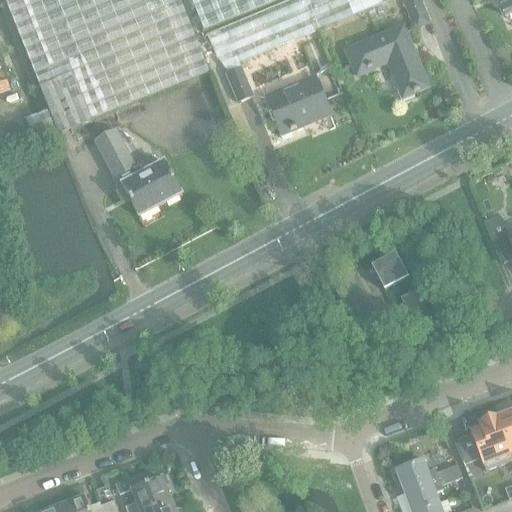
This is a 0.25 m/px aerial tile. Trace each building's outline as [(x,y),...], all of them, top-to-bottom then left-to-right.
[(3,0),(40,91),(75,78),(92,122),(210,75),(179,0),(3,0)] [(190,0),(204,34),(287,0),(190,0)] [(295,0),(255,17),(208,37),(222,72),(397,0),(295,0)] [(415,32),(430,26),(418,0),(412,0),(403,4),(415,32)] [(511,0),(497,0),(505,17),(507,21),(511,18),(511,0)] [(413,96),(429,89),(404,28),(347,51),(358,78),(389,65),(400,92),(397,93),(401,103),(414,98),(413,96)] [(238,105),(254,99),(241,70),(226,76),(238,105)] [(92,123),(92,122),(75,78),(40,91),(49,112),(24,121),(34,146),(92,123)] [(289,133),(330,116),(315,79),(267,99),(280,128),(275,130),(281,142),(291,138),(289,133)] [(140,218),(182,197),(166,165),(145,176),(141,168),(136,170),(116,132),(96,142),(124,198),(128,196),(140,218)] [(511,239),(509,240),(500,219),(486,224),(502,263),(511,258),(511,239)] [(407,237),(412,247),(430,238),(424,228),(407,237)] [(397,258),(374,270),(387,294),(410,282),(397,258)] [(354,329),(377,317),(351,267),(328,278),(354,329)] [(418,293),(403,301),(410,315),(425,307),(418,293)] [(511,413),(495,420),(511,463),(511,413)] [(473,439),(460,444),(468,464),(480,459),(486,473),(511,463),(495,420),(479,426),(481,431),(471,434),(473,439)] [(423,463),(396,473),(405,496),(431,486),(431,484),(438,481),(436,476),(435,472),(427,475),(423,463)] [(454,468),(436,476),(438,481),(456,474),(454,468)] [(456,474),(438,481),(441,487),(459,480),(456,474)] [(143,477),(115,488),(120,499),(132,494),(136,506),(126,510),(126,511),(150,511),(171,504),(162,481),(147,487),(143,477)] [(431,486),(405,496),(410,511),(427,511),(439,508),(435,496),(443,493),(441,487),(438,481),(431,484),(431,486)] [(88,511),(84,500),(61,509),(62,511),(101,511),(100,509),(92,511),(88,511)]
